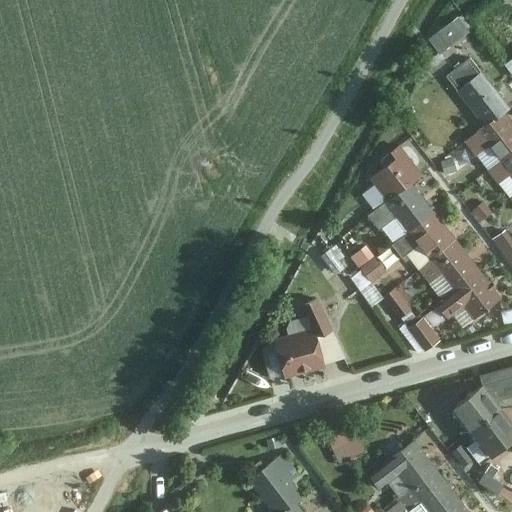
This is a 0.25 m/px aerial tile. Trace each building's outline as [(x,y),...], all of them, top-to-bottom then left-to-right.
[(430,60),(437,70),(455,57),(449,49),(474,31),(462,14),(431,37),(441,51),(430,60)] [(511,110),(471,60),(445,79),(486,130),(506,115),(511,110)] [(511,154),(511,122),(506,115),(486,130),(465,143),(477,159),(488,150),(499,164),(511,154)] [(511,154),(499,164),(487,172),(499,186),(511,178),(511,179),(511,154)] [(406,155),(371,180),(387,204),(412,186),(423,177),(406,155)] [(408,236),(436,214),(412,186),(387,204),(368,218),(380,233),(396,221),(408,236)] [(457,242),(436,214),(408,236),(392,248),(403,261),(419,248),(430,263),(457,242)] [(511,231),(509,228),(495,238),(511,260),(511,231)] [(479,272),(457,242),(430,263),(421,270),(433,284),(440,279),(452,293),(479,272)] [(376,303),(386,295),(376,282),(390,271),(369,243),(353,255),(363,268),(354,275),(376,303)] [(503,301),(479,272),(452,293),(435,305),(448,322),(464,310),(475,323),(503,301)] [(400,317),(416,307),(401,285),(386,295),(400,317)] [(334,335),(317,301),(304,307),(321,341),(334,335)] [(315,333),(275,343),(285,382),(325,371),(315,333)] [(511,364),(481,374),(483,383),(454,405),(473,430),(504,409),(497,400),(511,395),(511,364)] [(511,437),(511,419),(504,409),(473,430),(490,453),(511,437)] [(357,443),(349,424),(339,428),(347,447),(357,443)] [(438,469),(415,439),(368,473),(379,488),(399,473),(410,489),(438,469)] [(283,453),(247,479),(273,511),(280,511),(296,501),(303,495),(292,480),(300,474),(283,453)] [(439,511),(460,498),(438,469),(410,489),(398,498),(409,511),(421,501),(429,511),(439,511)] [(482,483),(500,492),(507,479),(489,469),(482,483)] [(439,511),(471,511),(460,498),(439,511)] [(304,511),(296,501),(280,511),(304,511)]
